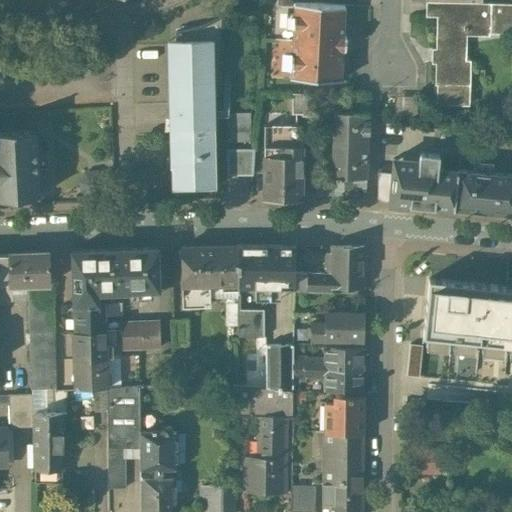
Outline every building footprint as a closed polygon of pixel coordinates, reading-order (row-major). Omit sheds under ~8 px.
[(511,2),(463,2),(425,1),(425,15),(437,16),(436,49),(432,49),(432,61),(436,61),(435,82),(437,82),(467,83),(468,60),(464,60),(464,30),(469,31),(469,26),(511,26),(511,2)] [(344,5),(294,3),(289,77),(340,79),(342,49),(345,49),(345,36),(342,36),(344,5)] [(194,26),(176,29),(177,44),(178,44),(179,102),(169,102),(170,128),(213,127),(212,102),(215,102),(215,106),(217,106),(222,13),(212,19),(204,22),(194,26)] [(467,83),(437,82),(437,102),(467,103),(467,83)] [(301,93),(291,93),(291,113),(301,113),(301,93)] [(313,93),(301,93),(301,113),(301,115),(313,115),(313,93)] [(253,130),(252,110),(229,111),(230,131),(253,130)] [(366,113),(333,112),(331,171),(325,171),(325,193),(354,193),(358,177),(364,177),(366,113)] [(300,124),(262,125),(262,145),(301,145),(300,124)] [(170,128),(171,166),(171,188),(216,187),(214,127),(213,127),(170,128)] [(0,197),(39,195),(34,129),(0,131),(0,197)] [(301,145),(262,145),(263,197),(301,197),(301,145)] [(420,165),(388,161),(384,196),(453,205),(457,170),(446,168),(448,151),(423,147),(420,165)] [(254,148),(227,149),(229,174),(253,173),(254,148)] [(325,171),(311,170),(311,194),(325,194),(325,193),(325,171)] [(511,174),(457,170),(453,205),(511,211),(511,174)] [(236,245),(181,246),(182,284),(183,284),(188,284),(206,284),(236,283),(236,245)] [(285,245),(236,245),(236,283),(236,288),(286,287),(298,287),(297,245),(285,245)] [(364,246),(330,245),(330,268),(330,281),(363,282),(364,246)] [(157,247),(71,250),(73,304),(97,303),(97,292),(129,291),(129,290),(158,289),(157,247)] [(48,251),(8,252),(9,284),(28,283),(49,282),(48,251)] [(326,273),(307,273),(307,291),(330,291),(330,281),(330,268),(326,268),(326,273)] [(307,273),(298,273),(298,287),(297,290),(307,291),(307,273)] [(485,284),(428,278),(423,335),(479,341),(485,284)] [(49,282),(28,283),(31,389),(55,388),(52,282),(49,282)] [(206,284),(188,284),(188,304),(206,304),(206,284)] [(511,286),(485,284),(479,341),(511,344),(511,286)] [(73,304),(74,332),(105,330),(104,303),(97,303),(73,304)] [(263,309),(238,309),(238,336),(263,336),(263,309)] [(363,313),(325,312),(324,323),(310,322),(310,339),(362,340),(363,313)] [(187,345),(186,319),(172,320),(173,345),(187,345)] [(159,320),(121,322),(122,348),(160,346),(159,320)] [(105,330),(74,332),(74,359),(106,358),(112,357),(112,345),(117,345),(116,338),(116,329),(105,330)] [(410,344),(407,376),(419,377),(423,345),(410,344)] [(292,346),(265,345),(266,388),(291,390),(292,355),(292,346)] [(362,348),(324,347),(324,358),(324,368),(362,369),(362,348)] [(305,355),(292,355),(292,367),(304,368),(304,358),(305,358),(305,355)] [(106,358),(74,359),(75,388),(94,388),(106,387),(106,358)] [(305,358),(304,358),(304,368),(324,368),(324,358),(305,358)] [(324,368),(304,368),(304,377),(324,378),(324,368)] [(362,369),(324,368),(324,378),(324,389),(362,391),(362,369)] [(266,388),(239,385),(232,385),(232,416),(258,416),(285,416),(285,417),(291,417),(291,390),(266,388)] [(118,386),(107,387),(108,411),(108,447),(123,447),(139,447),(139,433),(139,386),(118,386)] [(106,387),(94,388),(95,412),(108,411),(107,387),(106,387)] [(32,394),(8,394),(9,428),(33,427),(32,394)] [(362,396),(335,395),(335,403),(325,403),(325,431),(361,432),(362,396)] [(62,413),(34,413),(34,470),(62,470),(62,413)] [(285,416),(258,416),(258,459),(243,459),(243,490),(257,490),(259,496),(267,496),(269,491),(284,491),(285,417),(285,416)] [(161,428),(159,433),(155,433),(155,431),(151,431),(151,433),(139,433),(139,447),(139,482),(140,482),(140,478),(170,478),(170,469),(174,469),(175,432),(171,432),(169,428),(161,428)] [(360,511),(361,432),(325,431),(323,498),(330,498),(329,511),(360,511)] [(123,447),(108,447),(108,488),(123,488),(123,447)] [(170,478),(140,478),(140,482),(140,511),(172,511),(172,478),(170,478)] [(313,511),(314,487),(290,486),(290,511),(297,511),(313,511)] [(233,511),(234,487),(211,487),(211,511),(233,511),(232,511),(233,511)]
